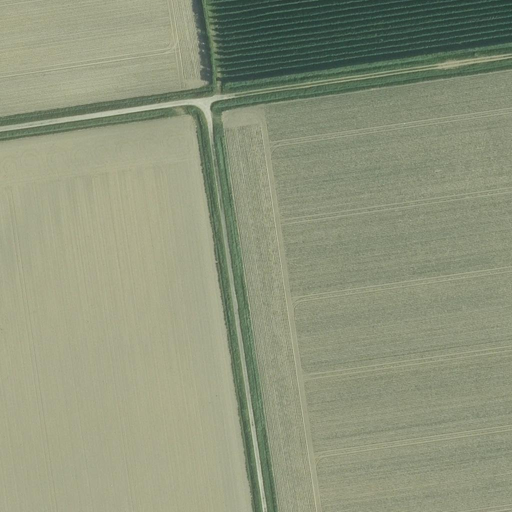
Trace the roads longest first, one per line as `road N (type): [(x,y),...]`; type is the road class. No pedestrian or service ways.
road 1 (track): [(263,511),(208,103)]
road 2 (track): [(511,56),(208,103)]
road 3 (unclassified): [(0,132),(208,103)]
